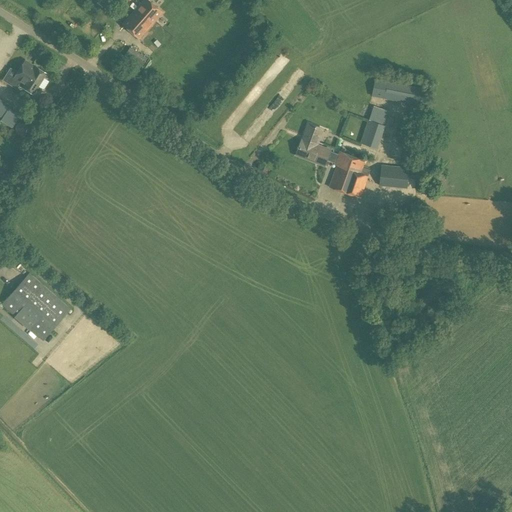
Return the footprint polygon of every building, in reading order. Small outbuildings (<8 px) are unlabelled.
[(139,39),(162,12),(148,0),(143,0),(122,24),(139,39)] [(140,70),(141,67),(147,58),(130,47),(124,56),(136,63),(134,66),(140,70)] [(30,71),(33,65),(25,60),(13,78),(21,83),(24,77),(29,80),(33,74),(32,73),(32,72),(30,71)] [(24,77),(21,83),(24,85),(23,87),(33,94),(47,73),(36,66),(36,67),(33,65),(30,71),(32,72),(32,73),(33,74),(29,80),(24,77)] [(425,107),(428,89),(374,78),(371,96),(425,107)] [(11,106),(0,99),(0,117),(2,119),(1,121),(12,128),(20,115),(10,108),(11,106)] [(372,105),(361,143),(378,147),(388,110),(372,105)] [(411,106),(409,118),(422,120),(424,108),(411,106)] [(338,154),(329,151),(330,149),(317,145),(323,129),(308,123),(296,155),(324,166),(326,160),(334,163),(334,164),(336,165),(328,187),(361,197),(368,176),(370,169),(363,167),(365,160),(339,151),(338,154)] [(414,161),(418,141),(405,139),(401,158),(414,161)] [(407,189),(409,168),(381,165),(379,185),(381,186),(407,189)] [(15,316),(43,284),(34,276),(27,284),(22,280),(1,304),(15,316)] [(29,328),(57,296),(43,284),(15,316),(29,328)] [(57,296),(29,328),(43,341),(71,308),(57,296)]
